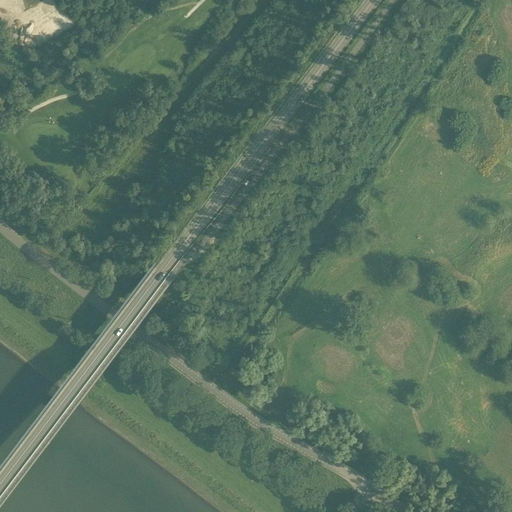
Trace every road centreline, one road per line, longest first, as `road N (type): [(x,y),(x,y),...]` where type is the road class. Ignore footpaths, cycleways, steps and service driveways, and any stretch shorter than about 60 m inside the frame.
road 1 (secondary): [(0,478),(372,0)]
road 2 (unclassified): [(401,511),(174,362),(0,219)]
